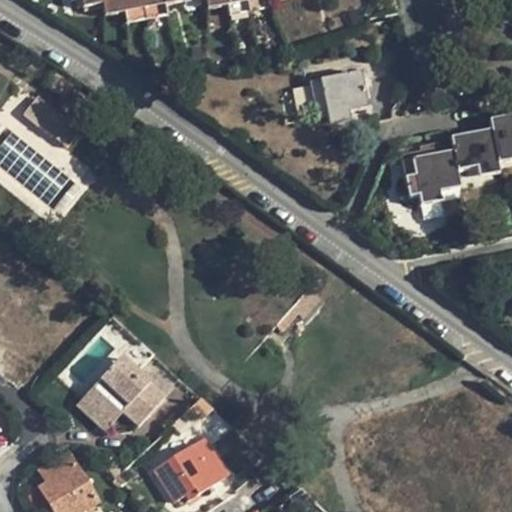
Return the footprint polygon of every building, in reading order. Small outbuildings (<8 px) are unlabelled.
[(164,0),(71,0),(72,2),(81,0),(84,11),(122,3),(124,13),(166,6),(164,0)] [(316,120),(327,118),(328,126),(328,128),(350,123),(348,114),(367,110),(361,74),(310,83),(316,120)] [(71,87),(59,80),(51,92),(63,99),(71,87)] [(76,128),(42,107),(32,121),(66,143),(76,128)] [(511,117),(489,122),(490,132),(497,165),(511,162),(511,117)] [(451,140),(453,154),(456,173),(477,169),(478,179),(498,175),(497,165),(490,132),(451,140)] [(460,190),(456,173),(453,154),(411,161),(420,208),(441,204),(440,194),(460,190)] [(306,294),(283,324),(294,333),(316,303),(306,294)] [(119,357),(80,397),(101,416),(112,406),(120,412),(134,426),(161,397),(119,357)] [(101,432),(120,412),(112,406),(101,416),(80,397),(73,405),(101,432)] [(193,405),(185,413),(198,426),(206,419),(193,405)] [(173,504),(183,498),(194,492),(196,496),(225,478),(202,439),(152,471),(173,504)] [(88,449),(79,456),(89,469),(98,462),(88,449)] [(69,453),(36,471),(44,485),(54,502),(47,506),(50,511),(82,511),(97,503),(69,453)] [(44,485),(36,488),(47,506),(54,502),(44,485)] [(186,502),(196,496),(194,492),(183,498),(186,502)]
